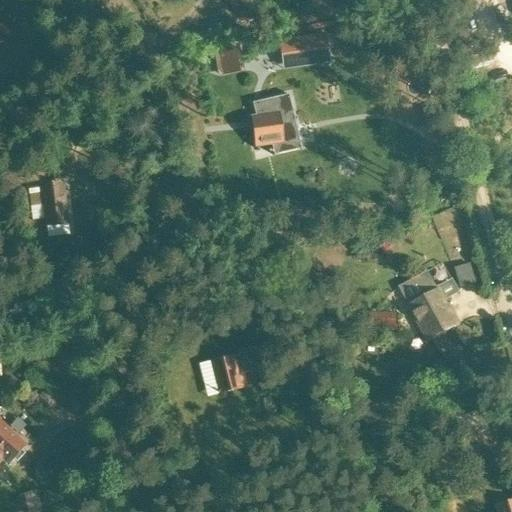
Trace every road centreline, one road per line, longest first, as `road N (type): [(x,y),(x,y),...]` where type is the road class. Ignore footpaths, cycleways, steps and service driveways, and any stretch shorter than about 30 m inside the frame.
road 1 (track): [(133,511),(112,330),(179,225),(193,184),(182,117),(116,0)]
road 2 (track): [(424,0),(511,314)]
